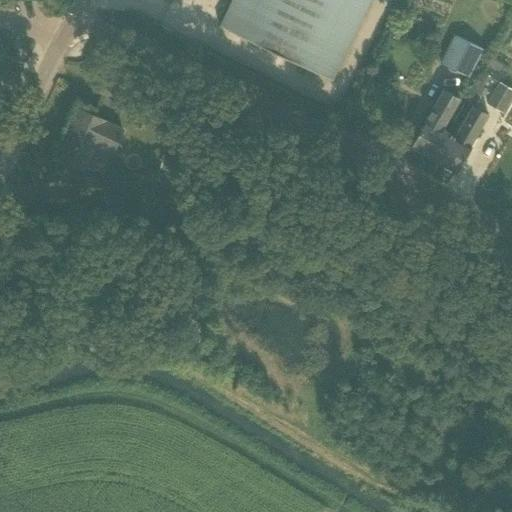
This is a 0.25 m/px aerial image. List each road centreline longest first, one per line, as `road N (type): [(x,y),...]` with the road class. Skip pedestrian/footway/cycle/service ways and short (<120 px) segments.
road 1 (unclassified): [(511,235),(73,17)]
road 2 (unclassified): [(0,164),(73,17)]
